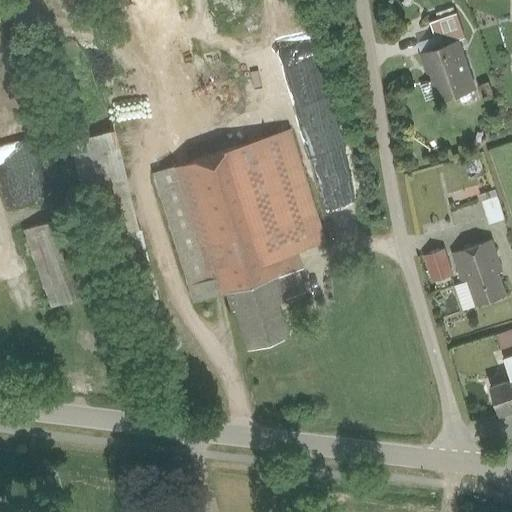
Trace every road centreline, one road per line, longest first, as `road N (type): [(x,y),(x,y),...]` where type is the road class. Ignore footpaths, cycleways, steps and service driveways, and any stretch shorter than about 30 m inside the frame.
road 1 (unclassified): [(467,462),(401,235),(366,0)]
road 2 (secondary): [(0,412),(467,462)]
